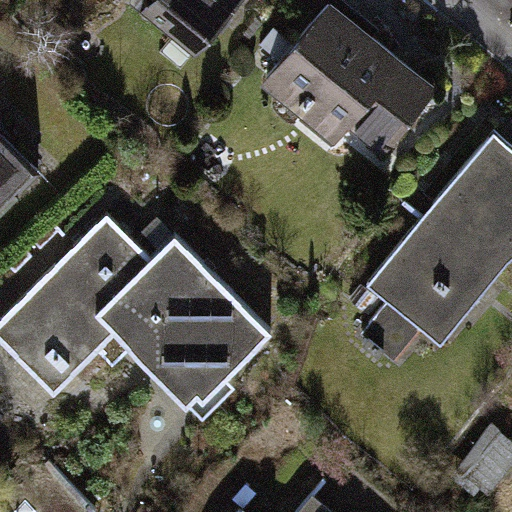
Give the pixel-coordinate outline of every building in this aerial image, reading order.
[(127,0),(193,50),(231,0),(127,0)] [(341,0),(335,0),(262,85),(361,171),(437,82),(341,0)] [(511,278),(511,171),(491,156),(374,307),(447,363),(511,278)] [(0,215),(29,187),(0,158),(0,215)] [(0,454),(52,407),(110,355),(90,335),(151,275),(101,228),(0,327),(0,454)] [(151,275),(90,335),(110,355),(183,429),(261,352),(168,258),(151,275)] [(0,511),(92,511),(96,508),(39,455),(0,496),(0,511)]
